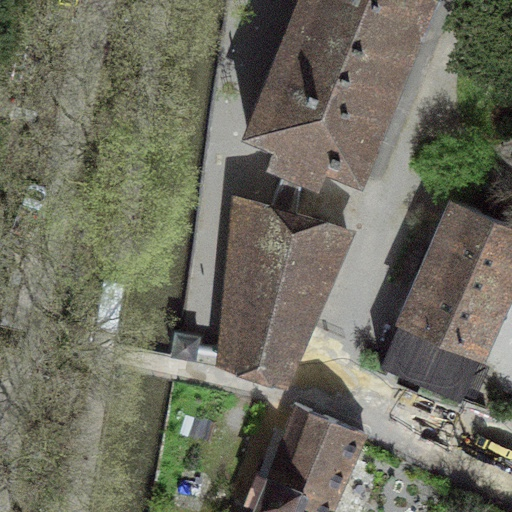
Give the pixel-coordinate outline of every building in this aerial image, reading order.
[(432,0),(300,0),(247,132),(276,143),(268,163),(343,193),(351,174),(359,178),(432,0)] [(221,362),(279,380),(345,228),(239,197),(221,362)] [(511,281),(511,224),(450,198),(398,319),(403,321),(385,365),(462,397),(511,281)] [(174,331),(171,354),(178,355),(193,358),(197,334),(180,331),(174,331)] [(328,511),(364,432),(295,402),(267,477),(257,473),(245,500),(256,505),(273,511),(328,511)]
